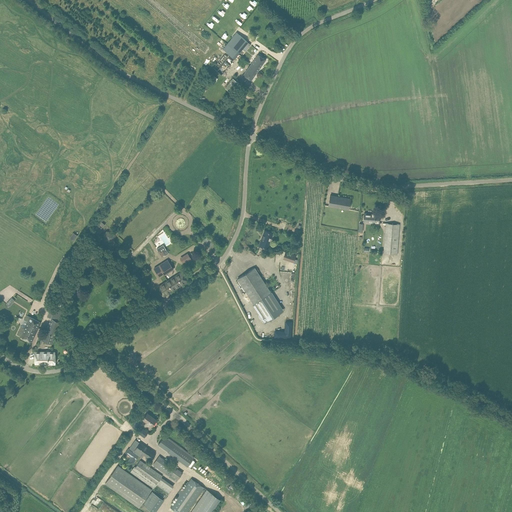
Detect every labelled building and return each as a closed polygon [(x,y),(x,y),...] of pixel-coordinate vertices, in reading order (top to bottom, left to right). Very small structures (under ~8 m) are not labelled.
[(234,58),(248,42),(236,32),(223,49),(234,58)] [(222,75),(234,61),(224,54),(214,66),(213,64),(211,66),(222,75)] [(258,54),(250,66),(254,69),(256,67),(259,69),(265,60),(258,54)] [(251,80),(259,69),(256,67),(254,69),(250,66),(243,75),(251,80)] [(232,93),(239,83),(233,78),(225,88),(232,93)] [(328,206),(348,209),(350,199),(330,195),(328,206)] [(371,222),(371,214),(364,213),(363,222),(371,222)] [(379,214),(371,214),(371,222),(378,223),(379,214)] [(397,254),(399,229),(399,224),(386,223),(385,228),(383,253),(397,254)] [(272,233),(269,232),(264,230),(259,245),(267,248),(272,233)] [(74,241),(78,235),(73,232),(69,238),(74,241)] [(163,245),(156,249),(161,256),(164,254),(165,255),(168,253),(163,245)] [(187,253),(180,258),(183,263),(191,258),(187,253)] [(283,260),(293,263),(295,257),(286,254),(283,260)] [(167,260),(153,269),(158,277),(163,274),(163,275),(173,269),(167,260)] [(237,279),(240,283),(265,321),(282,310),(254,268),(237,279)] [(187,281),(184,277),(181,272),(158,287),(161,292),(163,296),(187,281)] [(46,331),(55,334),(60,322),(65,311),(56,307),(46,331)] [(40,322),(36,320),(26,315),(24,320),(28,322),(26,325),(23,324),(17,335),(31,341),(40,322)] [(292,322),(286,322),(286,332),(275,331),(275,337),(291,338),(292,322)] [(51,344),(55,336),(55,334),(46,331),(42,340),(51,344)] [(55,352),(39,352),(39,347),(34,347),(35,352),(35,363),(55,364),(55,352)] [(152,426),(156,419),(147,413),(142,419),(152,426)] [(141,428),(138,433),(145,437),(148,432),(141,428)] [(193,459),(163,437),(158,444),(187,466),(193,459)] [(155,453),(140,442),(133,451),(142,457),(144,455),(150,459),(155,453)] [(129,449),(126,454),(130,457),(127,462),(132,465),(138,456),(129,449)] [(159,455),(153,464),(176,481),(183,472),(176,468),(177,465),(173,462),(172,465),(159,455)] [(134,466),(130,472),(153,489),(153,490),(164,498),(174,486),(162,477),(162,475),(140,460),(136,466),(134,466)] [(151,489),(117,465),(105,483),(139,507),(151,489)] [(234,511),(236,510),(191,478),(183,490),(181,489),(177,494),(179,495),(170,508),(176,511),(186,511),(202,490),(205,492),(190,511),(234,511)] [(155,511),(164,500),(152,491),(142,504),(153,511),(155,511)] [(238,502),(246,510),(252,504),(243,496),(238,502)]
